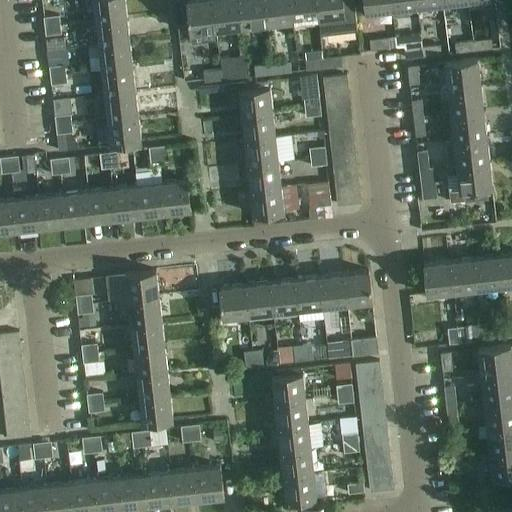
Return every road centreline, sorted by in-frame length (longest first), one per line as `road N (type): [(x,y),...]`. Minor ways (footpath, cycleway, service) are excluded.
road 1 (residential): [(31,261),(381,222)]
road 2 (residential): [(402,511),(417,492),(381,222)]
road 3 (residential): [(381,222),(362,66)]
road 4 (residential): [(47,414),(31,261)]
road 5 (residential): [(21,145),(4,0)]
